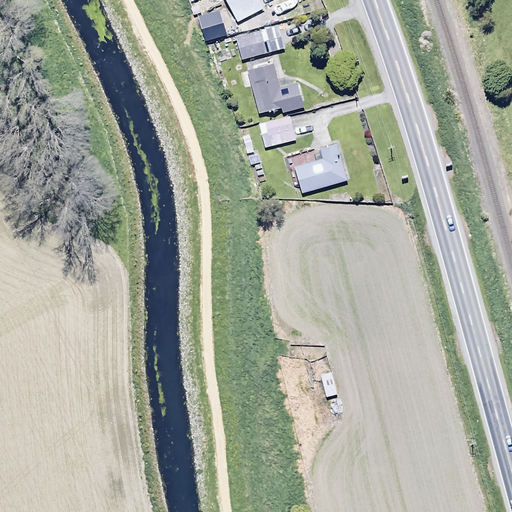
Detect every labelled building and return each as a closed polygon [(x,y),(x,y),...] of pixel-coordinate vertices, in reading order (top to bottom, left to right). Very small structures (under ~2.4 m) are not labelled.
[(201,11),(196,0),(187,0),(193,14),(201,11)] [(224,0),(236,21),(263,7),(259,0),(224,0)] [(227,35),(219,9),(197,16),(204,41),(227,35)] [(279,49),(273,26),(235,37),(241,59),(279,49)] [(278,86),(272,64),(247,70),(258,113),(281,107),(282,112),(304,106),(297,81),(278,86)] [(295,139),(289,116),(258,124),(264,147),(295,139)] [(348,179),(337,144),(313,151),(316,160),(294,167),(301,192),(348,179)] [(338,394),(332,369),(317,373),(323,398),(338,394)]
